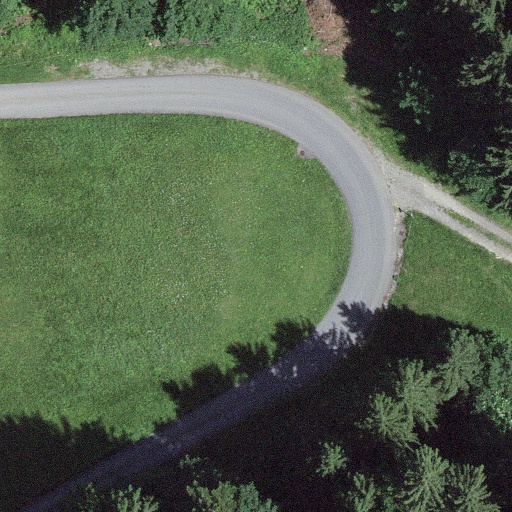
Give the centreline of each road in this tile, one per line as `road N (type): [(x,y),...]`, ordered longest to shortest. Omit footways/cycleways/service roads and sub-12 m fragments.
road 1 (unclassified): [(0,102),(168,90),(325,124),(362,188),(360,256),(331,348),(45,511)]
road 2 (track): [(511,257),(362,188)]
